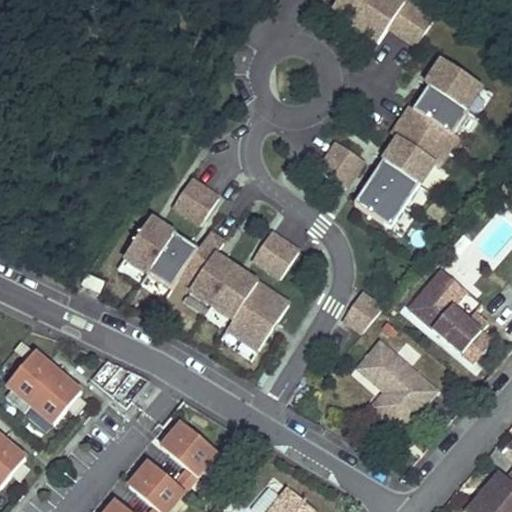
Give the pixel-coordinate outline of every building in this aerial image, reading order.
[(435,22),(400,0),(322,0),(385,39),(390,33),(417,50),(435,22)] [(445,62),(353,205),(396,233),(488,89),(445,62)] [(356,194),(370,160),(332,145),(318,179),(356,194)] [(206,228),(221,194),(187,180),(172,214),(206,228)] [(511,225),(501,218),(476,250),(493,263),(511,237),(511,225)] [(151,219),(124,262),(174,293),(201,249),(151,219)] [(252,263),(282,282),(302,250),(272,231),(252,263)] [(258,355),(293,304),(218,253),(187,298),(232,328),(228,334),(258,355)] [(470,290),(446,269),(413,307),(477,362),(496,340),(485,331),(491,323),(478,312),(471,319),(456,306),(470,290)] [(77,291),(100,301),(108,284),(86,273),(77,291)] [(375,406),(404,431),(440,389),(384,341),(383,341),(361,367),(383,386),(387,381),(393,385),(388,391),(375,406)] [(35,352),(4,393),(56,432),(87,390),(35,352)] [(393,385),(387,381),(383,386),(388,391),(393,385)] [(178,421),(157,448),(202,482),(223,455),(178,421)] [(0,432),(0,495),(2,497),(32,456),(0,432)] [(149,462),(128,488),(158,511),(177,511),(191,495),(149,462)] [(511,511),(511,475),(510,478),(502,472),(467,511),(511,511)] [(318,511),(290,488),(269,511),(318,511)] [(106,511),(131,511),(118,499),(106,511)]
